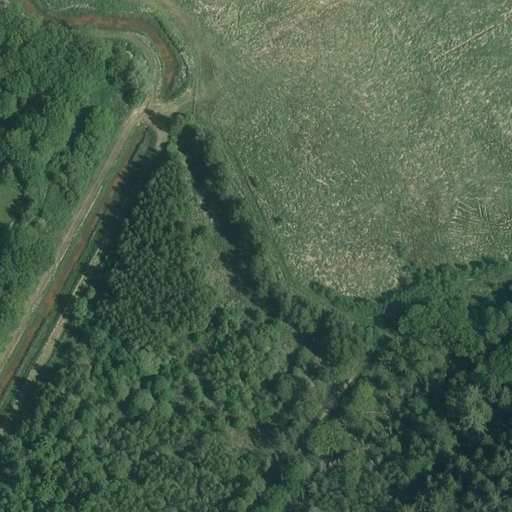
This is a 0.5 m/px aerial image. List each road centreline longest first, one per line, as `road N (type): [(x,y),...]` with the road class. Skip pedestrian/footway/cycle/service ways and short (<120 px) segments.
road 1 (track): [(0,438),(163,145),(163,118),(154,111),(129,119),(0,357)]
road 2 (track): [(5,0),(52,36),(82,31),(145,46),(157,72),(152,111)]
road 3 (track): [(163,118),(197,91),(200,55),(189,30),(158,0)]
road 4 (track): [(0,260),(35,194),(0,145)]
